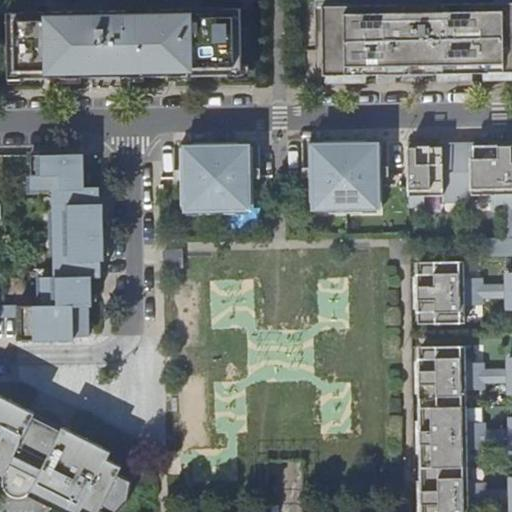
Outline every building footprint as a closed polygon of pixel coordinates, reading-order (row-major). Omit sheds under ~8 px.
[(104,12),(5,14),(5,80),(40,79),(48,79),(84,79),(92,78),(167,77),(175,77),(239,77),(238,9),(231,9),(104,12)] [(389,13),(322,13),(323,81),(511,78),(511,11),(469,12),(389,13)] [(353,139),(338,139),(338,143),(309,144),(310,157),(302,158),(303,174),(310,173),(311,206),(346,205),(382,205),(382,172),(389,172),(389,156),(382,156),(381,143),(371,143),(353,143),(353,139)] [(225,141),(210,141),(210,145),(181,146),(181,159),(174,160),(174,176),(182,176),(182,207),(217,207),(254,206),(254,174),(261,174),(261,158),(253,158),(253,145),(242,145),(225,145),(225,141)] [(425,145),(409,145),(409,187),(410,204),(425,204),(425,193),(443,193),(443,199),(458,199),(457,141),(439,141),(439,148),(425,148),(425,145)] [(474,141),(457,141),(458,199),(473,199),(473,193),(491,192),(492,203),(506,203),(505,143),(489,144),(489,147),(475,147),(474,141)] [(82,155),(29,155),(30,190),(51,190),(51,197),(51,232),(51,267),(51,277),(39,277),(39,305),(14,306),(14,314),(14,318),(14,338),(17,338),(86,337),(85,278),(98,278),(98,188),(82,188),(82,155)] [(511,202),(492,203),(492,210),(507,210),(507,236),(511,236),(511,202)] [(511,252),(511,236),(507,236),(484,237),(485,253),(511,252)] [(182,250),(163,251),(164,266),(182,266),(182,250)] [(421,259),(421,274),(418,274),(418,290),(477,289),(477,283),(477,276),(465,276),(464,259),(421,259)] [(507,282),(477,283),(477,289),(477,296),(507,295),(507,289),(507,282)] [(477,296),(477,289),(418,290),(419,307),(422,307),(422,321),(466,320),(466,303),(477,303),(477,296)] [(0,317),(14,318),(14,314),(14,306),(4,306),(0,305),(0,317)] [(478,374),(478,368),(478,361),(466,361),(465,344),(422,344),(423,359),(420,359),(420,375),(478,374)] [(508,367),(478,368),(478,374),(479,381),(508,380),(508,373),(508,367)] [(467,388),(479,387),(479,381),(478,374),(420,375),(420,391),(423,391),(423,405),(467,404),(467,388)] [(28,409),(0,394),(0,484),(2,488),(5,493),(8,495),(13,496),(19,496),(23,495),(27,492),(53,505),(67,511),(75,511),(78,507),(86,511),(93,511),(96,507),(105,511),(112,511),(125,499),(126,489),(127,478),(114,471),(118,463),(104,456),(108,448),(71,430),(45,417),(28,409)] [(479,434),(479,428),(479,420),(467,421),(467,404),(423,405),(424,418),(420,418),(421,435),(479,434)] [(509,427),(479,428),(479,434),(480,441),(510,440),(510,433),(509,427)] [(468,447),(480,447),(480,441),(479,434),(421,435),(421,451),(424,451),(425,465),(468,464),(468,447)] [(469,481),(468,464),(425,465),(425,479),(422,479),(422,495),(480,494),(480,487),(480,480),(469,481)] [(511,493),(511,487),(480,487),(480,494),(480,501),(511,500),(511,493)] [(480,501),(480,494),(422,495),(422,511),(425,511),(468,511),(469,507),(480,507),(480,501)]
